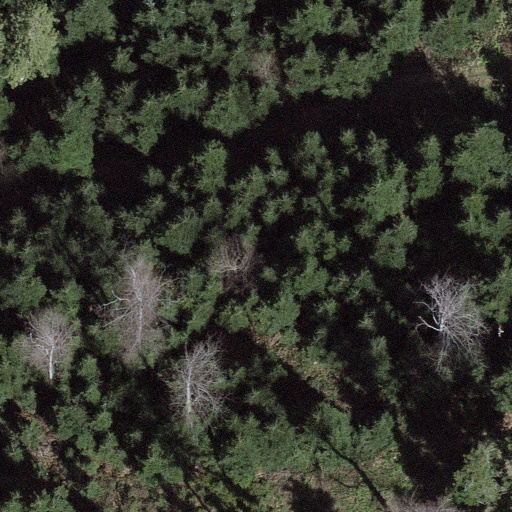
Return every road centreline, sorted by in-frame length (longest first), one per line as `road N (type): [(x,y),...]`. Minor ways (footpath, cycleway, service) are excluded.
road 1 (track): [(511,81),(0,223)]
road 2 (track): [(0,127),(119,0)]
